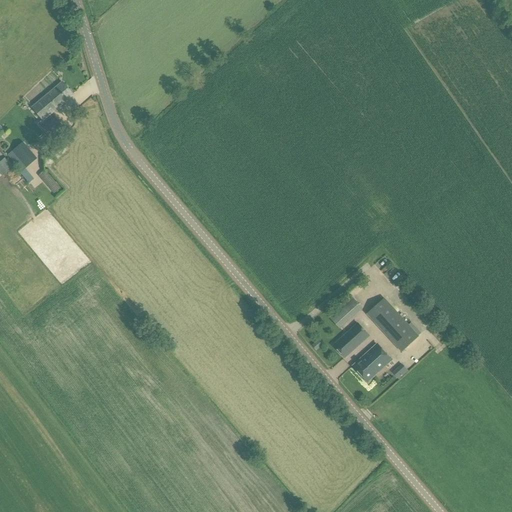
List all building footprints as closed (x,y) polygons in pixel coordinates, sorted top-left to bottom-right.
[(62,83),(33,108),(43,120),(39,124),(50,137),(63,126),(56,117),(53,119),(50,115),(73,95),(62,83)] [(23,143),(8,156),(30,183),(35,179),(26,169),(38,159),(23,143)] [(5,158),(0,163),(0,173),(10,184),(20,174),(5,158)] [(353,297),(330,317),(340,329),(363,308),(353,297)] [(385,299),(367,314),(402,352),(419,336),(385,299)] [(358,323),(333,345),(345,358),(370,336),(358,323)] [(444,337),(449,333),(445,328),(440,332),(444,337)] [(316,350),(321,346),(317,341),(312,345),(316,350)] [(377,344),(354,366),(368,382),(392,360),(377,344)] [(333,376),(341,371),(337,364),(329,368),(333,376)]
